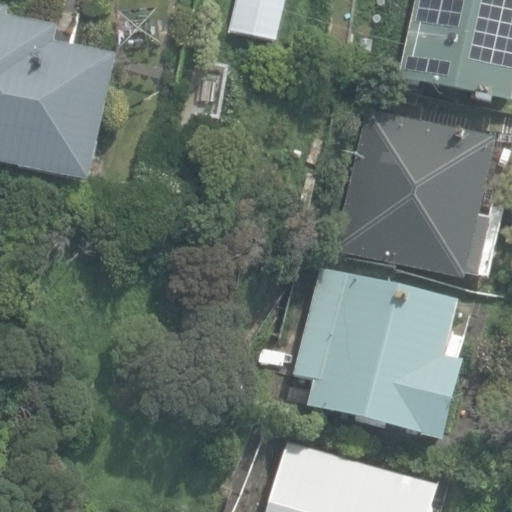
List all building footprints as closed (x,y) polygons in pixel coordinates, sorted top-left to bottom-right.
[(240,0),(233,32),(279,41),(287,0),(240,0)] [(511,0),(419,0),(403,83),(511,104),(511,0)] [(0,163),(95,185),(123,59),(58,45),(62,29),(10,18),(12,10),(0,7),(0,163)] [(338,252),(468,280),(470,277),(480,279),(493,222),(482,219),(500,140),(369,111),(338,252)] [(310,408),(447,441),(466,362),(448,358),(461,302),(324,269),(298,375),(317,380),(310,408)] [(270,511),(433,511),(441,487),(291,442),(270,511)]
